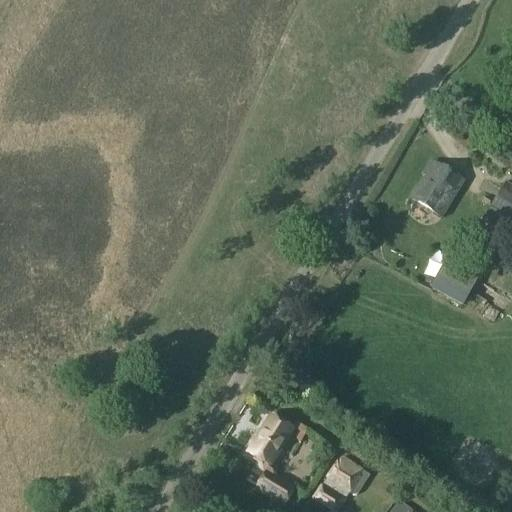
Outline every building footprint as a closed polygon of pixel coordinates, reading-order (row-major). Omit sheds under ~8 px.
[(427,176),(418,189),(416,188),(409,198),(441,219),(463,185),(431,163),(424,174),(427,176)] [(511,186),(507,183),(497,198),(477,227),(511,251),(511,186)] [(435,278),(469,296),(480,275),(447,257),(435,278)] [(248,453),(270,467),(292,431),(270,417),(248,453)] [(339,464),(328,481),(354,497),(365,480),(363,478),(365,475),(344,461),(342,465),(339,464)] [(253,493),(283,510),(295,489),(267,471),(253,493)] [(343,511),(354,497),(328,481),(307,511),(343,511)] [(411,511),(399,503),(391,511),(411,511)]
